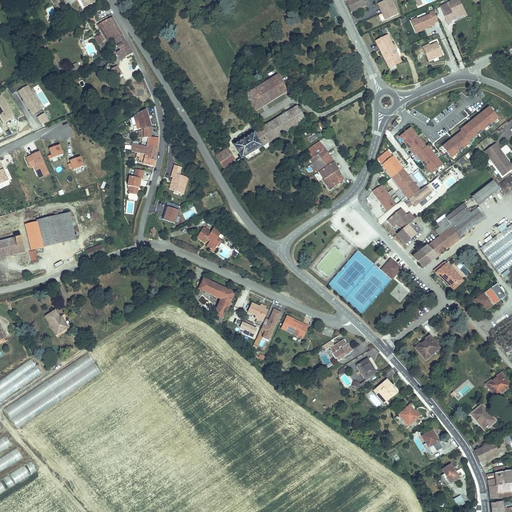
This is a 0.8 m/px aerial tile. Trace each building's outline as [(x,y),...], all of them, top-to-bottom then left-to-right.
[(345,0),(352,11),(367,4),(365,0),(345,0)] [(382,0),(378,2),(381,6),(383,5),(385,10),(383,11),(386,19),(398,13),(392,0),(382,0)] [(467,12),(461,0),(456,0),(442,6),(445,14),(451,11),(454,20),(459,18),(458,16),(467,12)] [(342,21),(333,2),(328,5),(337,23),(342,21)] [(424,24),(430,22),(431,26),(436,24),(435,22),(439,21),(435,10),(430,12),(431,14),(419,19),(419,17),(412,20),(417,32),(425,28),(424,24)] [(454,20),(451,11),(445,14),(449,24),(468,16),(467,12),(458,16),(459,18),(454,20)] [(102,22),(97,25),(108,42),(113,39),(113,40),(121,35),(122,35),(113,17),(102,22)] [(393,43),(388,34),(384,36),(385,37),(382,38),(382,37),(376,40),(380,49),(381,49),(382,51),(383,50),(385,54),(388,54),(389,56),(385,58),(388,66),(392,63),(393,66),(396,64),(402,61),(398,54),(394,54),(392,51),(396,49),(393,45),(392,43),(393,43)] [(128,46),(121,35),(113,40),(115,42),(117,46),(120,50),(117,52),(120,59),(125,55),(132,52),(128,46)] [(430,46),(430,44),(423,47),(429,61),(437,57),(437,56),(438,56),(438,57),(443,54),(438,42),(430,46)] [(381,49),(380,49),(385,58),(389,56),(388,54),(385,54),(383,50),(382,51),(381,49)] [(117,66),(112,70),(116,77),(122,74),(117,66)] [(260,76),(264,83),(279,74),(274,67),(260,76)] [(279,74),(264,83),(245,96),(255,111),(289,89),(279,74)] [(21,96),(29,91),(27,87),(18,92),(21,96)] [(37,105),(31,96),(32,96),(29,91),(21,96),(33,115),(41,110),(38,105),(37,105)] [(13,118),(1,97),(0,96),(0,115),(5,123),(13,118)] [(298,105),(264,127),(273,140),(307,119),(298,105)] [(134,116),(130,118),(134,131),(137,130),(151,126),(146,109),(134,116)] [(445,143),(441,147),(449,158),(454,155),(453,154),(464,146),(464,147),(469,144),(468,142),(472,139),(472,138),(482,130),(483,131),(487,128),(487,127),(492,123),(493,124),(497,120),(489,109),(484,112),(481,115),(485,121),(483,122),(479,116),(474,119),(475,120),(471,123),(475,128),(472,130),(468,125),(464,128),(464,127),(459,130),(460,132),(456,135),(456,136),(453,139),(457,144),(453,146),(449,141),(446,144),(445,143)] [(42,125),(48,121),(44,114),(37,118),(42,125)] [(151,138),(151,127),(140,131),(139,139),(142,138),(151,138)] [(273,140),(264,127),(250,135),(235,144),(244,157),(273,140)] [(414,131),(410,127),(399,136),(403,140),(411,150),(414,155),(416,154),(419,158),(420,158),(428,168),(427,168),(431,173),(442,164),(439,159),(438,160),(435,156),(430,160),(428,157),(433,153),(430,149),(427,145),(425,146),(422,141),(421,142),(419,138),(413,142),(411,139),(416,135),(413,132),(414,131)] [(142,138),(141,146),(147,147),(147,144),(152,144),(152,138),(151,138),(142,138)] [(158,138),(152,138),(152,144),(147,144),(147,147),(157,149),(158,138)] [(312,153),(310,155),(323,176),(322,176),(330,188),(343,179),(334,162),(322,141),(309,149),(312,153)] [(141,146),(132,144),(131,151),(146,155),(149,156),(148,159),(155,161),(157,149),(147,147),(141,146)] [(63,155),(59,145),(49,149),(51,155),(48,156),(49,160),(63,155)] [(482,154),(487,160),(498,151),(494,145),(482,154)] [(229,148),(216,156),(225,169),(237,161),(229,148)] [(388,149),(377,157),(406,196),(407,198),(419,189),(388,149)] [(511,168),(498,151),(487,160),(501,178),(511,169),(511,168)] [(39,152),(26,158),(29,166),(35,163),(36,165),(35,166),(39,175),(47,171),(39,152)] [(146,155),(138,153),(136,158),(139,159),(139,162),(143,164),(154,167),(155,161),(148,159),(149,156),(146,155)] [(83,167),(80,157),(70,161),(71,163),(68,164),(70,169),(72,168),(73,170),(83,167)] [(0,162),(0,184),(8,181),(0,162)] [(49,175),(47,171),(39,175),(35,166),(36,165),(35,163),(29,166),(30,168),(34,166),(39,179),(49,175)] [(174,191),(177,192),(178,189),(181,190),(181,193),(186,194),(190,177),(181,175),(183,170),(175,168),(173,177),(175,177),(172,188),(174,191)] [(140,183),(141,179),(143,179),(144,171),(135,169),(134,177),(130,176),(128,186),(128,189),(130,190),(129,191),(137,192),(138,188),(139,183),(140,183)] [(429,182),(405,202),(408,206),(412,203),(415,200),(417,202),(434,188),(429,182)] [(475,208),(496,192),(490,184),(468,200),(475,208)] [(171,212),(173,206),(161,202),(160,206),(161,207),(159,211),(160,212),(159,216),(170,220),(172,213),(171,212)] [(461,206),(449,211),(458,220),(459,221),(468,215),(461,206)] [(404,227),(412,220),(401,207),(388,218),(393,225),(399,221),(404,227)] [(169,223),(170,220),(159,216),(160,212),(159,211),(157,219),(169,223)] [(452,224),(454,224),(458,220),(449,211),(444,214),(447,218),(452,224)] [(459,221),(458,220),(454,224),(462,235),(481,222),(474,211),(468,215),(459,221)] [(76,240),(69,213),(36,220),(37,222),(25,224),(32,250),(76,240)] [(439,234),(452,224),(447,218),(434,228),(435,230),(434,231),(435,233),(437,232),(439,234)] [(404,227),(397,233),(405,242),(420,230),(412,220),(404,227)] [(500,233),(480,248),(501,278),(511,272),(508,268),(511,264),(511,224),(507,228),(503,223),(497,228),(500,233)] [(215,250),(219,244),(216,242),(219,237),(222,239),(227,231),(215,224),(211,231),(205,227),(199,237),(207,242),(209,238),(212,240),(208,245),(215,250)] [(458,236),(462,235),(454,224),(452,224),(439,234),(429,242),(438,254),(459,237),(458,236)] [(423,266),(438,254),(429,242),(412,256),(423,266)] [(105,253),(102,245),(87,251),(90,258),(105,253)] [(38,259),(35,250),(29,252),(31,261),(38,259)] [(390,267),(385,272),(391,278),(400,267),(390,258),(385,262),(390,267)] [(445,260),(434,269),(453,288),(463,279),(445,260)] [(380,268),(385,272),(390,267),(385,262),(380,268)] [(211,295),(222,300),(223,299),(230,302),(234,293),(226,289),(225,291),(214,286),(211,295)] [(504,301),(505,299),(505,297),(505,296),(505,295),(505,293),(505,292),(504,291),(503,290),(502,290),(499,286),(472,303),(480,316),(496,305),(501,302),(501,303),(503,302),(504,301)] [(248,312),(255,316),(264,319),(268,311),(264,310),(259,307),(252,304),(248,312)] [(281,312),(274,309),(269,320),(266,319),(261,329),(271,334),(281,312)] [(56,311),(47,316),(58,334),(68,327),(65,321),(68,319),(65,314),(60,317),(56,311)] [(258,329),(254,327),(255,323),(244,318),(242,322),(240,321),(239,324),(242,325),(241,327),(251,332),(249,335),(254,337),(258,329)] [(293,324),(294,322),(287,319),(281,331),(302,340),(306,330),(293,324)] [(271,334),(265,332),(263,337),(268,340),(271,334)] [(345,341),(331,349),(333,352),(331,353),(336,360),(338,359),(340,362),(354,354),(349,345),(348,346),(345,341)] [(425,364),(438,351),(427,341),(415,353),(425,364)] [(89,354),(3,408),(16,427),(101,374),(89,354)] [(0,401),(41,374),(31,359),(0,379),(0,401)] [(370,362),(361,367),(369,380),(378,375),(370,362)] [(369,380),(361,367),(359,368),(367,381),(369,380)] [(499,377),(486,387),(495,399),(508,388),(499,377)] [(390,383),(379,392),(389,404),(398,396),(393,390),(395,388),(390,383)] [(411,409),(400,418),(410,430),(421,420),(411,409)] [(481,410),(471,418),(483,434),(494,425),(481,410)] [(440,445),(434,435),(424,440),(428,447),(430,451),(428,452),(432,459),(439,455),(436,448),(440,445)] [(0,440),(0,453),(12,447),(7,437),(0,440)] [(499,454),(498,453),(493,442),(478,449),(475,451),(481,462),(499,454)] [(444,452),(440,445),(436,448),(439,455),(444,452)] [(494,475),(486,476),(486,478),(488,488),(510,484),(511,483),(511,475),(511,471),(505,472),(504,468),(494,470),(494,475)] [(446,481),(443,482),(447,489),(458,483),(451,469),(442,474),(446,481)] [(510,484),(488,488),(490,501),(511,496),(510,484)] [(459,508),(465,504),(460,495),(454,499),(459,508)]
